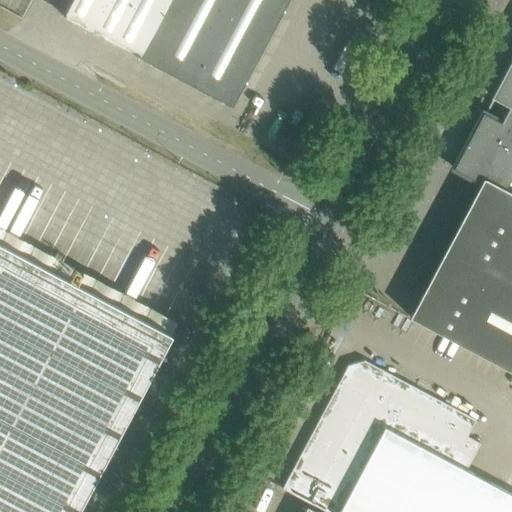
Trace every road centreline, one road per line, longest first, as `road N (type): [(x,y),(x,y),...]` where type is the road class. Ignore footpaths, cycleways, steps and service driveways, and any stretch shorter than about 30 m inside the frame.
road 1 (unclassified): [(329,222),(0,47)]
road 2 (tertiary): [(176,511),(329,222)]
road 3 (tertiary): [(329,222),(446,0)]
road 4 (unknown): [(422,50),(363,25),(326,48),(319,68),(326,90),(376,134)]
